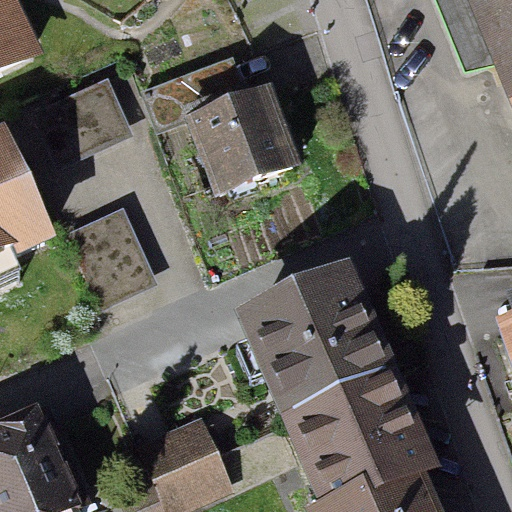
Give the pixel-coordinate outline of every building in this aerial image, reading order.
[(0,0),(0,88),(38,71),(3,0),(0,0)] [(141,0),(149,16),(183,0),(141,0)] [(511,0),(458,0),(511,130),(511,0)] [(173,84),(221,211),(304,180),(274,99),(243,111),(225,64),(173,84)] [(42,126),(64,179),(133,150),(111,97),(42,126)] [(0,281),(49,259),(0,150),(0,281)] [(124,219),(69,248),(105,318),(161,289),(124,219)] [(240,333),(277,423),(390,375),(352,286),(240,333)] [(511,333),(503,337),(511,363),(511,333)] [(277,423),(315,511),(426,511),(419,493),(437,486),(390,375),(277,423)] [(76,511),(39,427),(0,443),(0,511),(76,511)] [(138,458),(149,484),(210,458),(200,433),(138,458)] [(172,511),(224,491),(210,458),(149,484),(160,511),(172,511)]
